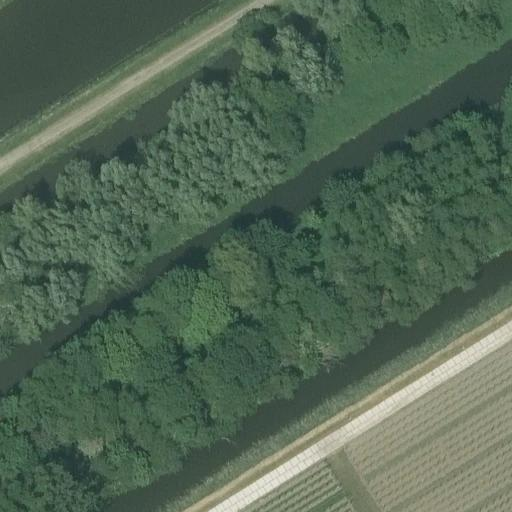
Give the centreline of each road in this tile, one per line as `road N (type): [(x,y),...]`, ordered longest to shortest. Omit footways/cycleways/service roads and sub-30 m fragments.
road 1 (track): [(511,333),(226,511)]
road 2 (track): [(0,166),(265,0)]
